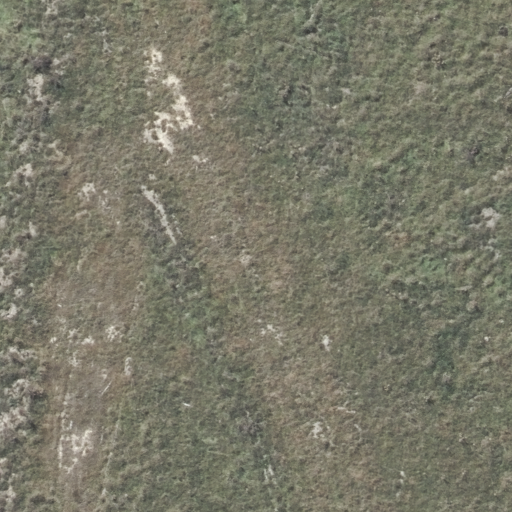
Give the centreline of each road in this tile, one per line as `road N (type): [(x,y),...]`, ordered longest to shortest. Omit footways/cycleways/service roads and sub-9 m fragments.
road 1 (track): [(74,0),(137,163),(294,511)]
road 2 (track): [(54,0),(20,415),(0,500)]
